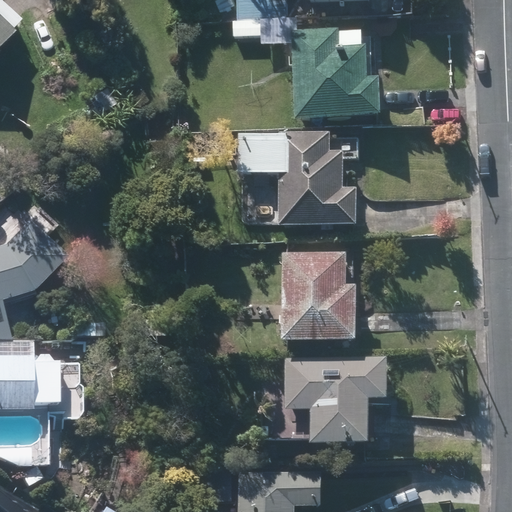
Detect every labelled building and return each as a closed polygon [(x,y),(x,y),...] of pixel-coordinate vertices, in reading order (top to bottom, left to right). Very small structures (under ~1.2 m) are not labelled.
[(291,0),(237,0),(237,9),(218,8),(217,25),(234,26),(233,39),(263,41),(264,22),(290,23),(291,0)] [(0,19),(0,56),(18,37),(0,19)] [(389,121),(389,81),(376,81),(376,57),(345,57),(345,32),(298,32),(299,121),(389,121)] [(350,191),(350,159),(359,159),(359,141),(334,141),(334,138),(243,138),(243,177),(282,177),(282,230),(364,231),(364,191),(350,191)] [(0,251),(0,340),(13,341),(4,305),(33,298),(70,261),(43,240),(31,226),(0,251)] [(353,289),(353,256),(287,255),(286,342),(364,344),(365,289),(353,289)] [(0,342),(0,411),(36,412),(36,407),(48,407),(48,420),(83,420),(84,366),(34,365),(34,343),(0,342)] [(289,359),(288,400),(287,411),(316,412),(315,447),(376,449),(378,402),(394,403),(395,362),(289,359)] [(293,422),(263,421),(262,441),(293,442),(293,422)] [(242,474),(241,511),(326,511),(327,476),(242,474)]
